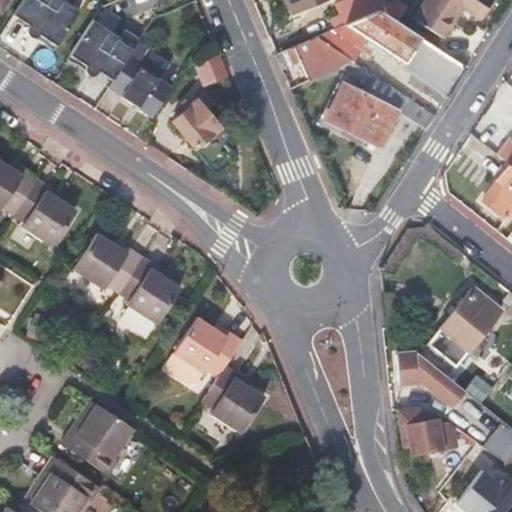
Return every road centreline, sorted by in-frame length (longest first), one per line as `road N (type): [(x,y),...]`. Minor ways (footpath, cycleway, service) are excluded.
road 1 (tertiary): [(264,260),(0,77)]
road 2 (residential): [(225,0),(317,230)]
road 3 (tertiary): [(376,497),(346,272)]
road 4 (tertiary): [(277,300),(335,440),(376,497)]
road 5 (residential): [(410,189),(511,35)]
road 6 (residential): [(410,189),(511,270)]
